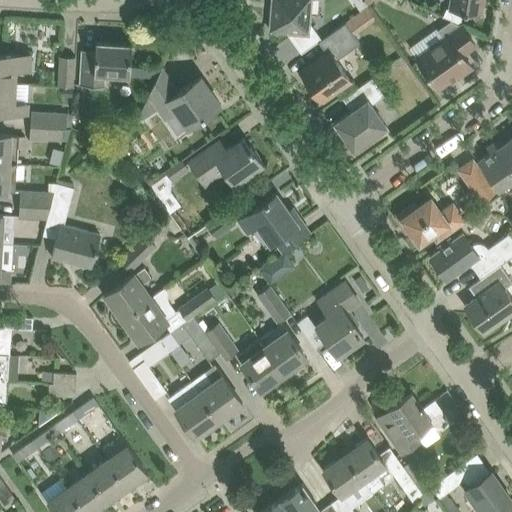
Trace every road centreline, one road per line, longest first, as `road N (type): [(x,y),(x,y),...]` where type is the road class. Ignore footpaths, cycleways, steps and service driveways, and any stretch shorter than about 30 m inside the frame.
road 1 (unclassified): [(202,480),(79,319),(57,302),(0,296)]
road 2 (residential): [(202,480),(301,426),(430,332)]
road 3 (residential): [(339,205),(195,0)]
road 4 (residential): [(339,205),(495,96),(511,72)]
road 5 (residential): [(430,332),(339,205)]
